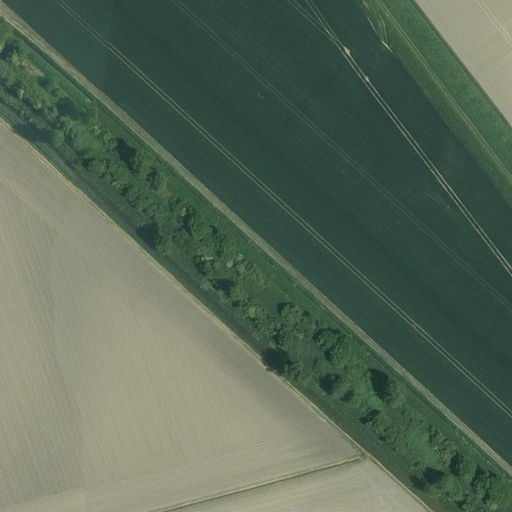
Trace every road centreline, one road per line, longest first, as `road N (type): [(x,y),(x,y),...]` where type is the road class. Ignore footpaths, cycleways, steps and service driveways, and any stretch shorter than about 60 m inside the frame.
road 1 (track): [(493,511),(0,60)]
road 2 (track): [(511,178),(376,0)]
